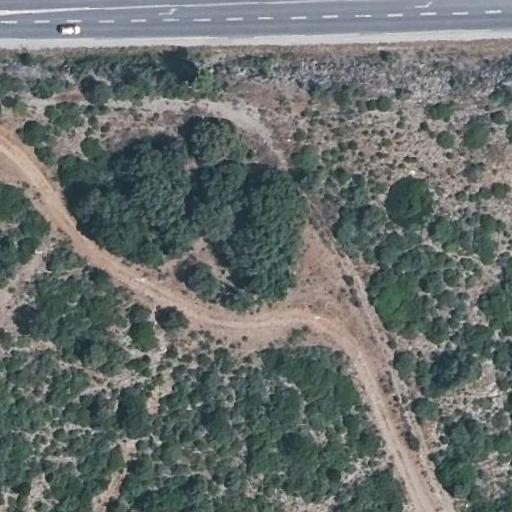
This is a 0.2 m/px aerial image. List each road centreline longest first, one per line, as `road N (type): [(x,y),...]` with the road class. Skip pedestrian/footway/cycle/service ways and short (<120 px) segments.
road 1 (track): [(0,115),(234,113),(350,286),(439,511)]
road 2 (primary): [(511,4),(0,13)]
